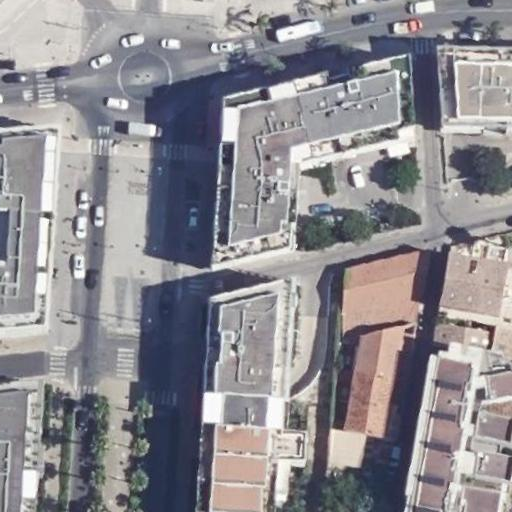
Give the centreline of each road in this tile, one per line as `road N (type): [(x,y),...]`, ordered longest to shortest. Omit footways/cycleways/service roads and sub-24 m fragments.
road 1 (residential): [(438,223),(387,511)]
road 2 (residential): [(438,223),(168,291)]
road 3 (tertiary): [(110,106),(85,364)]
road 4 (secondary): [(417,12),(184,65)]
road 5 (residential): [(417,12),(438,223)]
road 6 (tertiary): [(168,291),(184,90)]
road 7 (tertiary): [(85,364),(76,511)]
road 8 (tertiary): [(156,511),(166,365)]
road 9 (secondary): [(184,65),(168,42),(126,37),(101,63),(99,83)]
